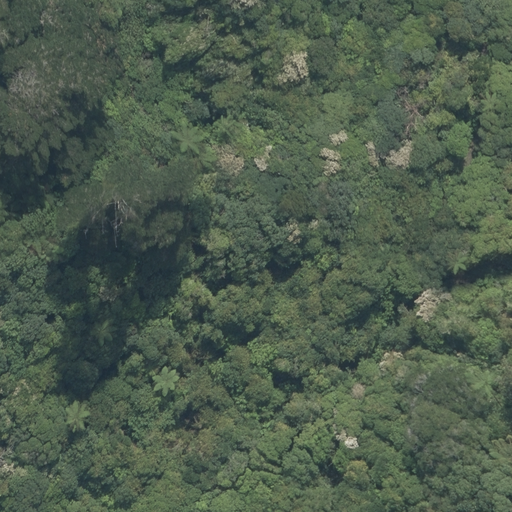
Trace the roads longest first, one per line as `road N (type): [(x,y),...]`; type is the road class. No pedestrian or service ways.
road 1 (track): [(475,117),(189,296),(193,405),(166,433),(139,404),(170,188),(110,157),(65,0)]
road 2 (track): [(229,511),(418,298),(508,0)]
